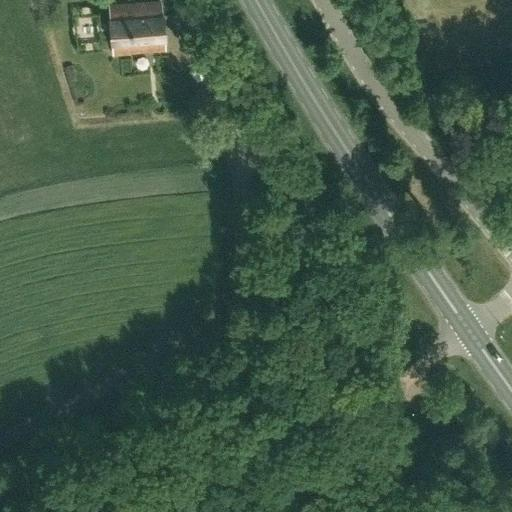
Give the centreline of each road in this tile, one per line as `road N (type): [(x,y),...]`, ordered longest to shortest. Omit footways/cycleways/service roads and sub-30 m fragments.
road 1 (primary): [(511,391),(387,222),(256,0)]
road 2 (unclassified): [(511,251),(382,99),(322,0)]
road 3 (track): [(377,450),(401,387),(511,297)]
